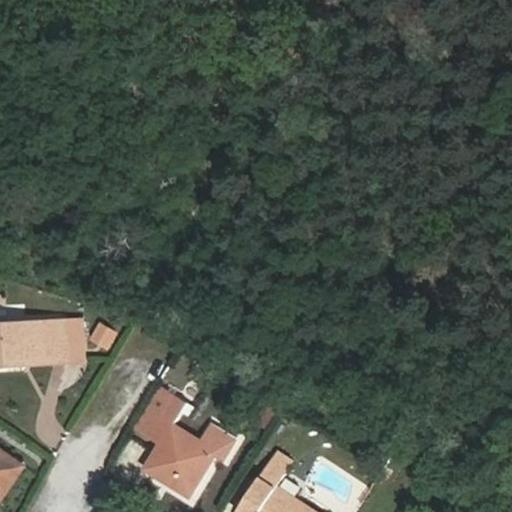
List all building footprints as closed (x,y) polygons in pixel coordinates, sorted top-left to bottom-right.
[(87,322),(67,323),(69,354),(69,361),(89,360),(87,322)] [(69,354),(67,323),(0,326),(0,364),(10,364),(10,357),(69,354)] [(103,325),(94,340),(107,348),(116,333),(103,325)] [(134,425),(152,435),(166,412),(177,418),(181,410),(153,393),(134,425)] [(148,470),(191,496),(218,453),(226,459),(237,441),(215,428),(204,445),(172,426),(177,418),(166,412),(152,435),(165,443),(148,470)] [(0,497),(2,499),(24,467),(0,450),(0,497)] [(240,511),(315,511),(279,489),(295,464),(279,454),(240,511)]
